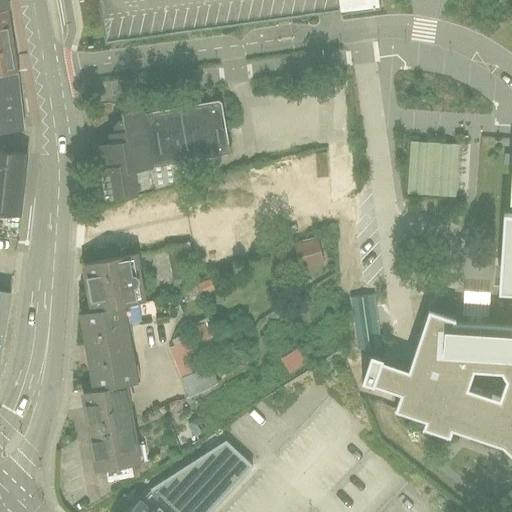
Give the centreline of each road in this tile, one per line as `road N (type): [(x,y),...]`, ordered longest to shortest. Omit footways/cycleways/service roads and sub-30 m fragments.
road 1 (residential): [(48,72),(424,28),(460,37),(511,67)]
road 2 (tertiary): [(48,72),(55,188),(44,353),(26,418),(0,463)]
road 3 (unknown): [(258,0),(156,35),(138,60)]
